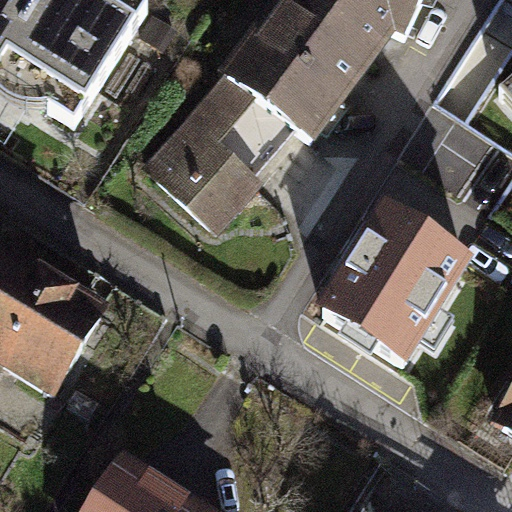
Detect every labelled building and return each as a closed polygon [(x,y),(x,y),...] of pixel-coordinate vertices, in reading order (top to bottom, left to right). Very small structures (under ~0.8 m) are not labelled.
[(151,32),(100,0),(0,0),(0,98),(77,148),(151,32)] [(446,0),(302,0),(302,1),(304,3),(424,52),(446,0)] [(146,191),(243,268),(424,52),(304,3),(146,191)] [(488,306),(371,243),(319,337),(436,401),(488,306)] [(118,326),(11,264),(0,282),(0,390),(60,425),(118,326)] [(168,511),(122,482),(103,511),(168,511)]
